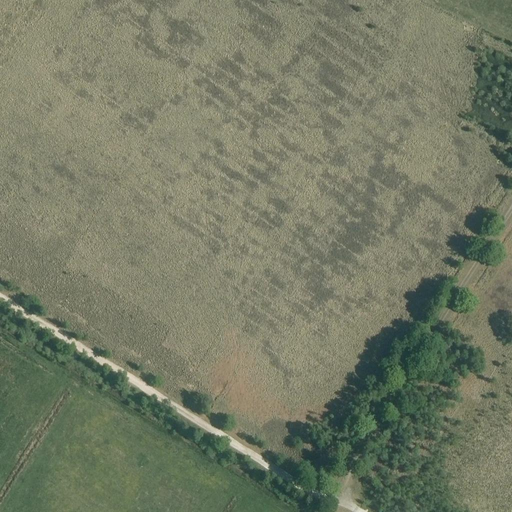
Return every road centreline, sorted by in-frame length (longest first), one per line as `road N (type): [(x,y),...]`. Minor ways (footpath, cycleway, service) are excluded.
road 1 (track): [(348,502),(301,486),(0,297)]
road 2 (track): [(361,511),(348,502),(353,462),(511,210)]
